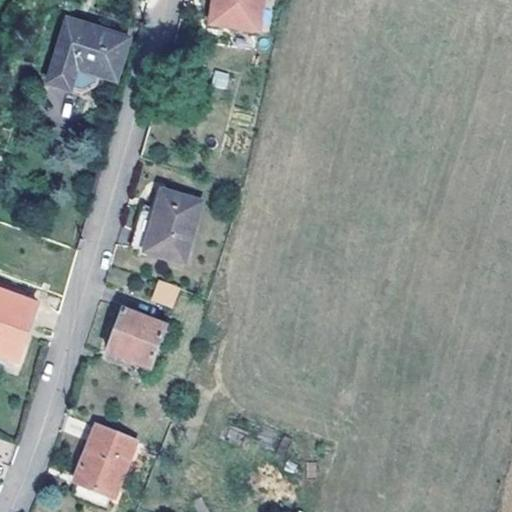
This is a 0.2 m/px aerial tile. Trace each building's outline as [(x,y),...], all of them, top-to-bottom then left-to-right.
[(260,30),(264,0),(214,0),(211,22),(260,30)] [(117,80),(130,37),(69,18),(49,82),(92,96),(99,75),(117,80)] [(134,245),(146,249),(163,189),(159,187),(153,206),(147,204),(134,245)] [(163,189),(146,249),(185,260),(202,200),(163,189)] [(174,306),(182,286),(162,279),(155,298),(174,306)] [(0,352),(18,359),(39,301),(0,286),(0,352)] [(151,365),(167,323),(125,307),(108,350),(151,365)] [(115,495),(139,439),(98,423),(76,480),(115,495)] [(249,436),(244,434),(241,444),(246,446),(249,436)] [(109,509),(115,495),(76,480),(71,494),(109,509)]
